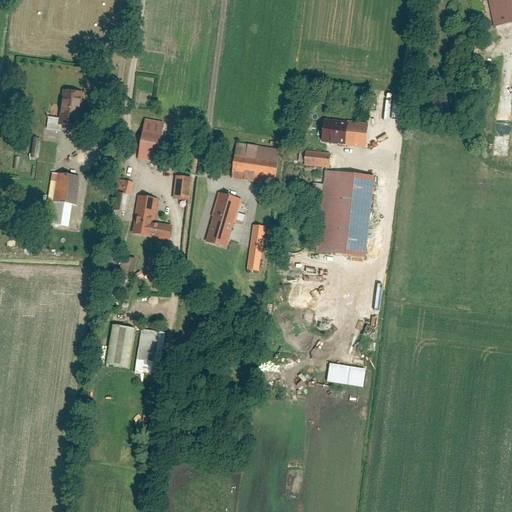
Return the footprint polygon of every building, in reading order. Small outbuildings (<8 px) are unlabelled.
[(511,0),(489,0),(494,27),(511,23),(511,0)] [(83,94),(62,91),(59,119),(58,127),(60,127),(78,129),(83,94)] [(59,133),(60,127),(58,127),(59,119),(48,118),(46,131),(59,133)] [(325,118),(322,142),(365,146),(368,122),(325,118)] [(164,123),(145,120),(137,161),(156,164),(164,123)] [(40,139),(32,138),(29,159),(37,160),(40,139)] [(280,150),(236,144),(231,180),(275,186),(280,150)] [(332,154),(306,150),(304,164),(330,168),(332,154)] [(373,176),(325,171),(317,253),(365,258),(373,176)] [(79,178),(50,174),(46,203),(51,204),(70,207),(75,207),(79,178)] [(192,179),(175,177),(173,201),(189,203),(192,179)] [(134,184),(119,181),(115,193),(131,197),(134,184)] [(128,214),(131,197),(115,193),(112,211),(128,214)] [(243,201),(218,194),(211,218),(212,219),(205,244),(227,251),(234,226),(242,228),(245,216),(239,214),(243,201)] [(158,201),(138,198),(131,236),(170,243),(172,227),(154,224),(158,201)] [(67,229),(70,207),(51,204),(48,226),(67,229)] [(266,228),(253,226),(247,271),(259,273),(266,228)] [(280,236),(279,240),(279,245),(281,249),(284,252),(288,254),(293,255),(298,254),(302,252),(306,248),(308,243),(308,238),(306,234),(303,230),(299,227),(294,226),(289,227),(285,229),(282,232),(280,236)] [(136,260),(121,258),(118,283),(127,284),(127,279),(134,280),(136,260)] [(144,278),(140,272),(136,275),(139,281),(144,278)] [(134,330),(112,327),(105,367),(128,370),(134,330)] [(165,335),(141,331),(134,375),(142,376),(142,374),(158,377),(165,335)]
